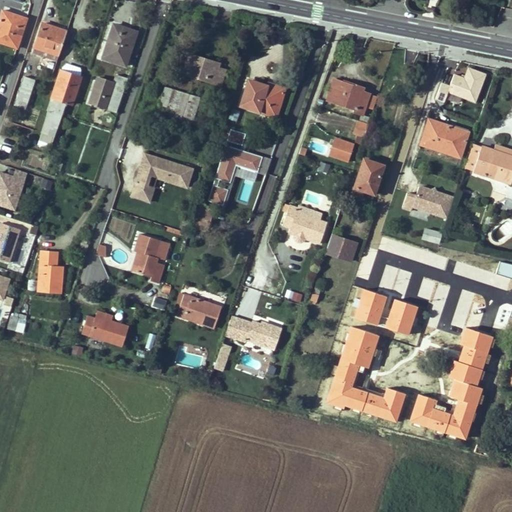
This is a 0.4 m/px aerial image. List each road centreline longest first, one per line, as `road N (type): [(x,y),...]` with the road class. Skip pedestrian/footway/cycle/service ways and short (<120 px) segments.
road 1 (secondary): [(511,50),(249,0)]
road 2 (residential): [(163,0),(107,174)]
road 3 (residential): [(37,0),(0,117)]
